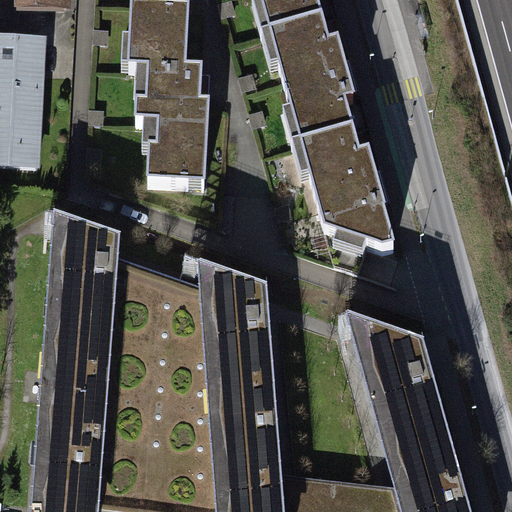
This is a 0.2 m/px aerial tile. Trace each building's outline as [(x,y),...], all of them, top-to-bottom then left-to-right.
[(71,0),(14,0),(14,12),(71,13),(71,0)] [(256,0),(267,37),(328,19),(321,0),(256,0)] [(190,19),(130,16),(127,80),(131,80),(129,137),(138,137),(137,163),(146,163),(144,193),(205,195),(209,113),(200,113),(202,80),(188,79),(190,19)] [(267,37),(301,148),(353,136),(346,106),(354,103),(328,19),(267,37)] [(46,45),(0,43),(0,173),(41,176),(46,45)] [(361,165),(353,136),(301,148),(325,244),(381,266),(397,258),(372,163),(361,165)] [(117,250),(56,229),(32,511),(96,511),(116,263),(117,250)] [(96,511),(217,511),(200,292),(116,263),(96,511)] [(264,301),(200,278),(200,292),(217,511),(280,511),(278,480),(264,301)] [(464,511),(421,353),(349,329),(394,493),(399,511),(464,511)] [(399,511),(394,493),(278,480),(280,511),(399,511)]
